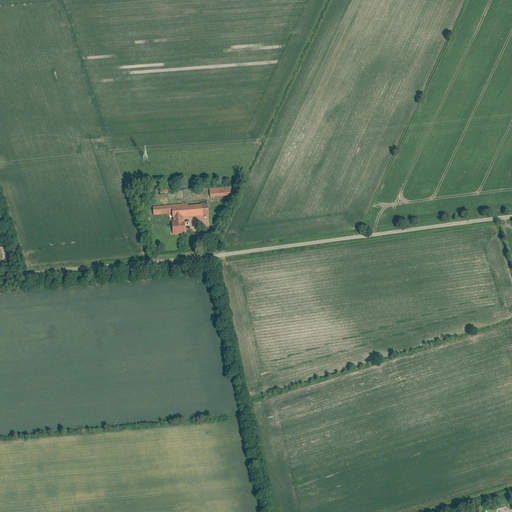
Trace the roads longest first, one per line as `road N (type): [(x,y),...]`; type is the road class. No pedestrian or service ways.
road 1 (unclassified): [(0,275),(511,217)]
road 2 (unknown): [(212,254),(264,511)]
